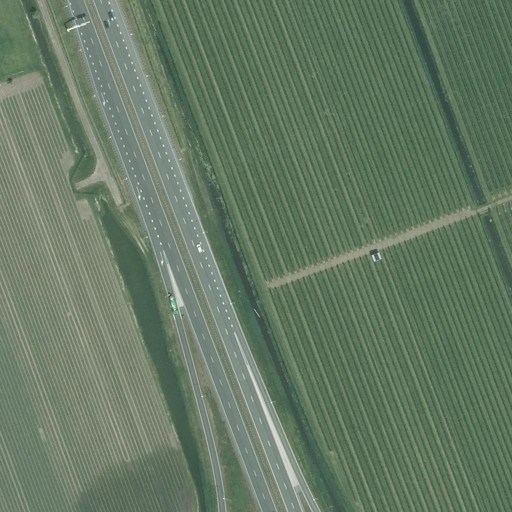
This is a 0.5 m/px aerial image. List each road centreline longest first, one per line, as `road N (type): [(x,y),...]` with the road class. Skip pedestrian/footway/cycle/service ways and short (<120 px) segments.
road 1 (trunk): [(232,344),(100,0)]
road 2 (trunk): [(155,216),(267,511)]
road 3 (trunk): [(155,216),(222,511)]
road 4 (trunk): [(76,0),(155,216)]
road 5 (trunk): [(316,511),(232,344)]
road 6 (trunk): [(295,511),(232,344)]
